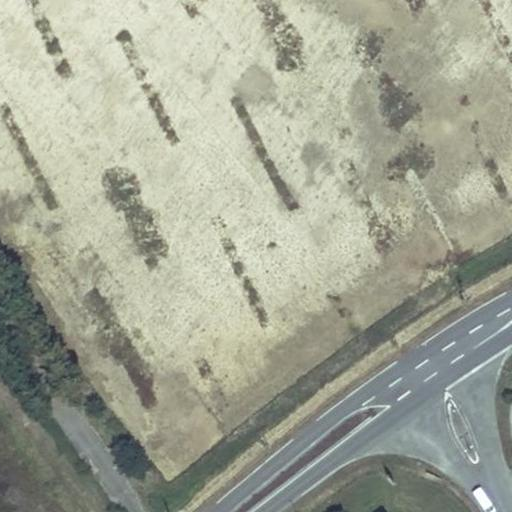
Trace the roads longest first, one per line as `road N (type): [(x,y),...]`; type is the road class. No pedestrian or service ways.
road 1 (secondary): [(418,356),(219,511)]
road 2 (secondary): [(267,511),(406,410)]
road 3 (unclassified): [(494,493),(480,396),(467,367)]
road 4 (unclassified): [(406,410),(494,493)]
